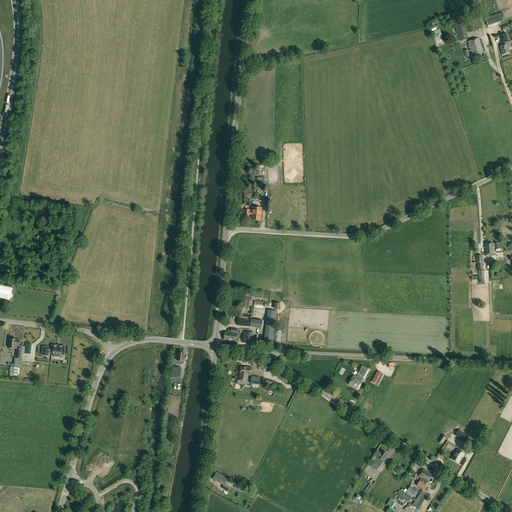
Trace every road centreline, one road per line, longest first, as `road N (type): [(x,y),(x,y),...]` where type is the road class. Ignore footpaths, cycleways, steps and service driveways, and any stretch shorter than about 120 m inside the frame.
road 1 (unclassified): [(226,228),(363,236),(511,167)]
road 2 (unclassified): [(507,511),(265,357)]
road 3 (unclassified): [(511,363),(265,357)]
road 4 (tertiary): [(226,228),(250,0)]
road 5 (tertiary): [(193,511),(215,346)]
road 6 (motorway): [(0,142),(16,47),(13,0)]
road 7 (tertiary): [(68,479),(100,370),(113,352)]
road 8 (unclassified): [(113,352),(87,331),(0,321)]
